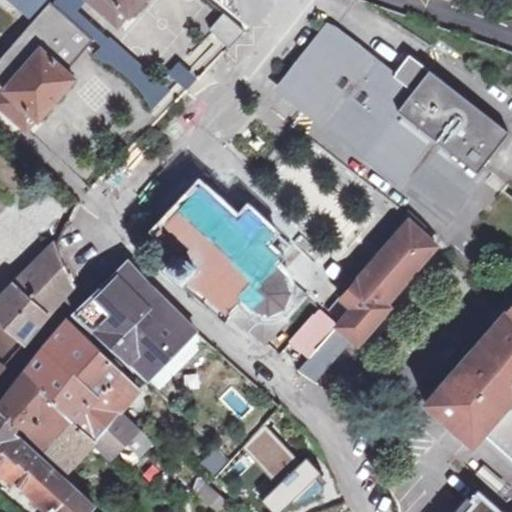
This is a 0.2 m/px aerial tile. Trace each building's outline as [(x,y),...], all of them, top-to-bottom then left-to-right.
[(5,0),(37,25),(58,0),(5,0)] [(58,0),(48,11),(70,31),(83,16),(64,0),(58,0)] [(88,0),(120,28),(143,0),(88,0)] [(227,46),(243,29),(223,13),(208,30),(227,46)] [(131,58),(83,16),(70,31),(63,40),(110,82),(131,58)] [(289,93),(308,108),(443,219),(507,141),(428,75),(413,93),(339,32),(289,93)] [(0,77),(0,107),(27,132),(75,79),(41,49),(10,86),(0,77)] [(175,62),(167,76),(189,88),(196,73),(175,62)] [(181,253),(167,270),(183,284),(188,278),(227,314),(229,313),(266,346),(307,302),(292,288),(288,292),(286,283),(283,279),(269,268),(276,260),(262,246),(271,236),(246,211),(236,222),(200,188),(159,233),(181,253)] [(395,319),(433,273),(423,265),(434,250),(432,248),(437,243),(415,222),(410,227),(409,225),(342,304),(352,313),(353,314),(340,328),(371,357),(399,322),(395,319)] [(285,250),(271,236),(262,246),(276,260),(285,250)] [(75,287),(59,246),(0,301),(0,323),(1,325),(0,326),(0,376),(8,367),(75,287)] [(444,260),(434,250),(423,265),(433,273),(444,260)] [(77,316),(116,351),(160,301),(126,268),(77,316)] [(160,301),(116,351),(148,379),(151,382),(194,334),(160,301)] [(352,313),(342,304),(330,318),(340,326),(352,313)] [(482,437),(511,400),(511,307),(492,331),(485,339),(427,407),(473,448),(482,437)] [(340,328),(327,316),(319,308),(290,342),(309,359),(340,328)] [(49,349),(97,402),(123,374),(100,351),(97,344),(73,321),(49,349)] [(479,335),(485,339),(492,331),(487,325),(479,335)] [(151,382),(148,379),(146,381),(159,394),(205,344),(194,334),(151,382)] [(92,407),(97,402),(49,349),(28,376),(76,425),(92,407)] [(121,414),(141,392),(123,374),(97,402),(92,407),(112,425),(121,414)] [(0,412),(0,414),(20,431),(48,455),(76,425),(28,376),(0,412)] [(511,400),(482,437),(511,462),(511,400)] [(92,407),(76,425),(95,445),(93,446),(111,463),(116,457),(139,432),(129,422),(121,414),(112,425),(92,407)] [(0,475),(29,497),(43,511),(95,511),(80,498),(40,463),(13,439),(20,431),(0,414),(0,475)] [(95,445),(76,425),(48,455),(69,473),(93,446),(95,445)] [(271,428),(247,440),(265,477),(290,464),(271,428)] [(217,448),(200,461),(213,477),(229,464),(217,448)] [(300,511),(329,488),(305,460),(260,497),(272,511),(300,511)] [(217,511),(222,507),(205,490),(196,500),(209,511),(217,511)] [(500,511),(482,496),(474,505),(468,511),(500,511)] [(468,511),(474,505),(468,500),(457,511),(468,511)]
